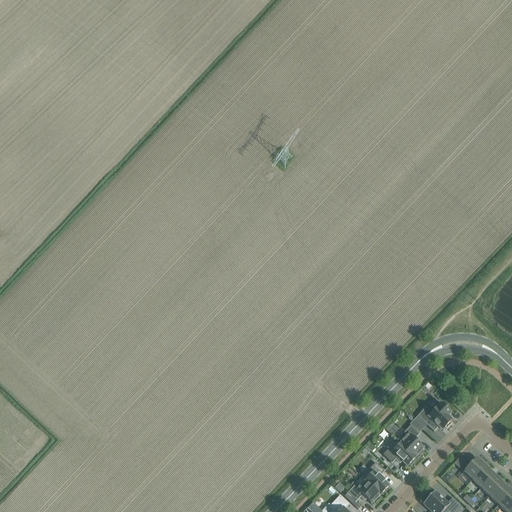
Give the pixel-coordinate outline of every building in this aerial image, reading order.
[(428,382),(423,388),(432,396),(437,391),(428,382)] [(417,417),(413,421),(415,423),(422,429),(426,425),(434,432),(438,427),(442,431),(445,429),(446,430),(452,425),(450,423),(452,421),(448,417),(451,413),(441,404),(437,407),(431,413),(430,412),(426,408),(421,412),(417,417)] [(411,426),(397,441),(416,458),(415,457),(417,456),(418,457),(423,452),(422,451),(423,449),(418,444),(419,442),(415,438),(419,434),(411,426)] [(416,458),(397,441),(383,456),(392,464),(396,459),(400,463),(401,462),(407,467),(409,465),(410,466),(415,461),(414,460),(416,458)] [(467,460),(462,455),(454,464),(459,469),(467,460)] [(472,481),(486,466),(481,461),(480,462),(476,458),(463,472),(472,481)] [(373,473),(365,481),(380,496),(382,494),(383,495),(388,490),(387,489),(389,487),(383,481),(384,480),(380,476),(384,472),(375,463),(369,470),(373,473)] [(481,489),(494,475),(491,472),(492,471),(486,466),(472,481),(481,489)] [(489,497),(504,482),(498,477),(497,478),(494,475),(481,489),(489,497)] [(380,496),(365,481),(364,482),(365,482),(360,487),(356,484),(348,493),(350,495),(356,501),(360,497),(365,501),(366,499),(371,504),(373,502),(374,503),(379,498),(378,497),(380,496)] [(498,506),(511,492),(508,488),(509,487),(504,482),(489,497),(498,506)] [(447,504),(435,492),(423,505),(430,511),(457,511),(462,508),(452,499),(447,504)] [(504,511),(508,511),(511,508),(511,492),(498,506),(504,511)] [(350,495),(346,499),(353,505),(356,501),(350,495)] [(340,496),(330,506),(334,510),(331,511),(346,511),(345,510),(349,505),(340,496)]
